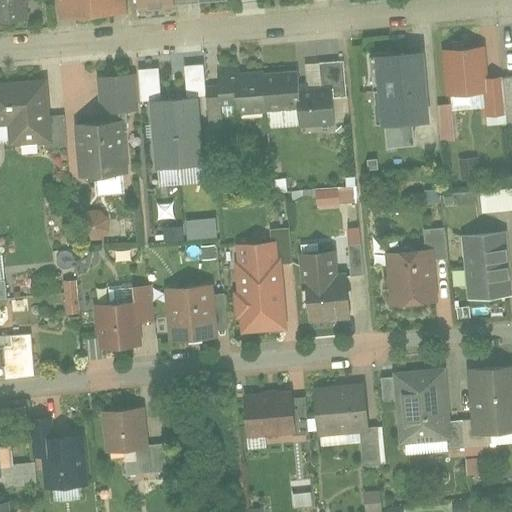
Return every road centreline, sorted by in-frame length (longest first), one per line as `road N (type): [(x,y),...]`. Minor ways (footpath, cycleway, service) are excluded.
road 1 (residential): [(0,391),(511,333)]
road 2 (residential): [(0,52),(511,6)]
